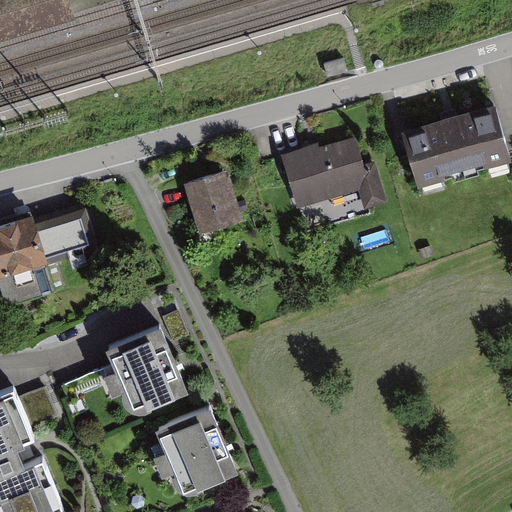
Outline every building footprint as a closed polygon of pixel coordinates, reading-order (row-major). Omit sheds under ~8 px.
[(0,0),(0,27),(67,7),(65,0),(0,0)] [(496,97),(408,121),(423,175),(511,152),(496,97)] [(355,132),(286,150),(299,202),(361,186),(365,204),(386,199),(376,159),(363,162),(355,132)] [(229,170),(191,179),(201,222),(239,214),(229,170)] [(35,208),(0,218),(0,263),(47,249),(89,237),(80,206),(38,219),(35,208)] [(161,317),(108,339),(116,357),(103,362),(112,383),(124,378),(131,395),(184,374),(161,317)] [(15,388),(0,393),(0,511),(59,511),(65,510),(15,388)] [(23,394),(29,421),(53,416),(47,389),(23,394)] [(211,401),(159,422),(165,439),(153,444),(163,467),(175,462),(182,479),(234,458),(211,401)]
